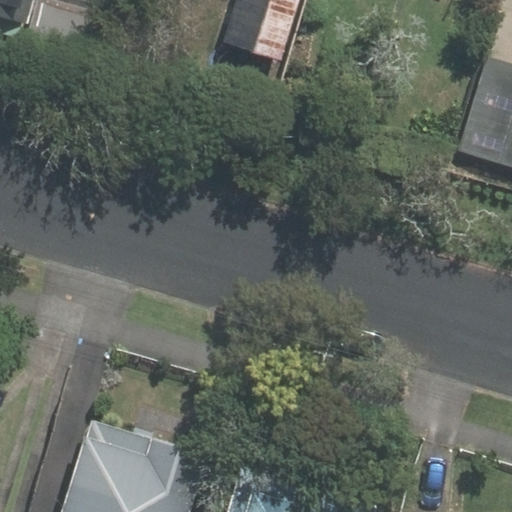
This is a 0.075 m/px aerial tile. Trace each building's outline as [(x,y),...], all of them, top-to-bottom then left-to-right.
[(29,0),(0,0),(0,11),(25,18),(29,0)] [(296,0),(232,0),(220,38),(278,56),(296,0)] [(511,58),(486,50),(456,148),(511,165),(511,58)] [(180,511),(198,449),(80,417),(54,511),(180,511)] [(357,511),(234,474),(222,511),(357,511)]
